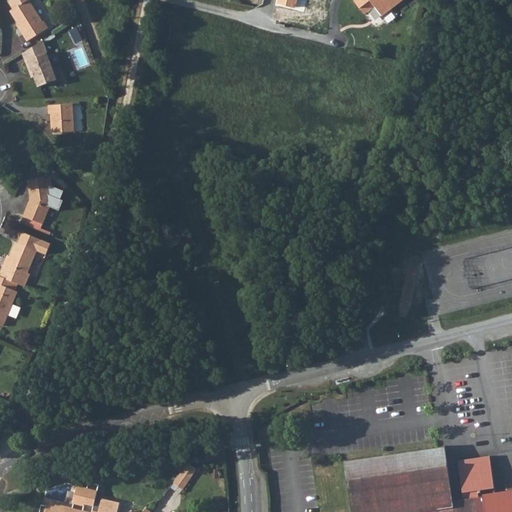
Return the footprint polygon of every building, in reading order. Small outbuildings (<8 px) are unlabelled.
[(13,9),(10,11),(20,28),(19,29),(27,41),(47,29),(28,0),(29,0),(8,0),(7,1),(13,9)] [(277,0),(276,4),(292,9),(293,5),(296,5),(297,0),(277,0)] [(354,0),(360,8),(370,1),(382,16),(402,0),(354,0)] [(44,40),(35,45),(39,56),(26,60),(30,72),(33,71),(38,87),(57,80),(57,79),(58,76),(56,71),(53,69),(48,53),(49,53),(44,40)] [(35,45),(23,53),(26,60),(39,56),(35,45)] [(74,131),(73,104),(49,105),(49,114),(51,114),(52,133),(74,131)] [(52,186),(51,178),(28,182),(30,197),(32,197),(33,199),(31,202),(30,201),(23,216),(43,224),(50,207),(59,210),(63,200),(60,199),(63,191),(52,186)] [(43,224),(23,216),(21,223),(50,235),(51,233),(41,229),(43,224)] [(0,276),(20,284),(25,272),(28,273),(37,251),(46,254),(51,244),(23,232),(18,243),(16,242),(5,267),(3,266),(0,273),(0,276)] [(28,273),(25,272),(20,284),(25,286),(30,274),(28,273)] [(18,284),(0,276),(0,324),(3,326),(18,292),(15,290),(18,284)] [(479,498),(452,502),(445,447),(345,461),(352,511),(511,511),(511,491),(483,495),(479,496),(479,498)] [(188,463),(174,483),(183,489),(196,469),(188,463)] [(85,502),(94,504),(99,485),(88,482),(86,489),(76,486),(72,503),(73,503),(72,509),(47,503),(46,506),(41,505),(39,511),(86,511),(83,511),(85,502)] [(117,511),(119,503),(101,498),(98,511),(92,511),(117,511)]
